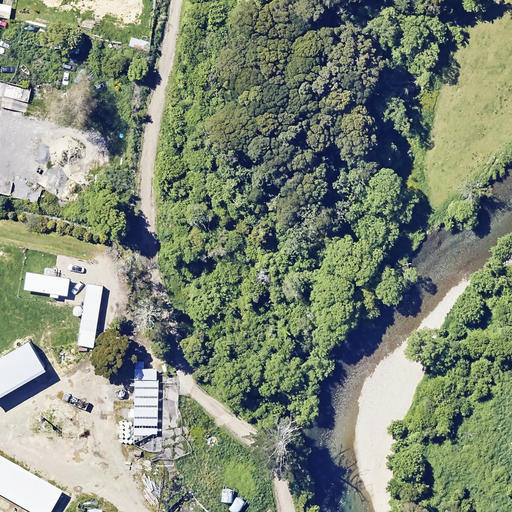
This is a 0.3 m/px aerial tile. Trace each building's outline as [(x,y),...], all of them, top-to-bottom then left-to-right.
[(14,0),(0,0),(0,16),(10,19),(14,0)] [(56,85),(40,81),(38,89),(54,93),(56,85)] [(26,273),(24,290),(68,296),(70,279),(26,273)] [(96,347),(105,286),(88,283),(79,345),(96,347)] [(32,342),(0,360),(0,399),(49,371),(32,342)] [(145,362),(137,361),(137,380),(131,380),(131,384),(137,385),(135,443),(153,434),(159,434),(160,369),(145,369),(145,362)] [(0,454),(0,494),(30,511),(53,511),(65,493),(0,454)]
